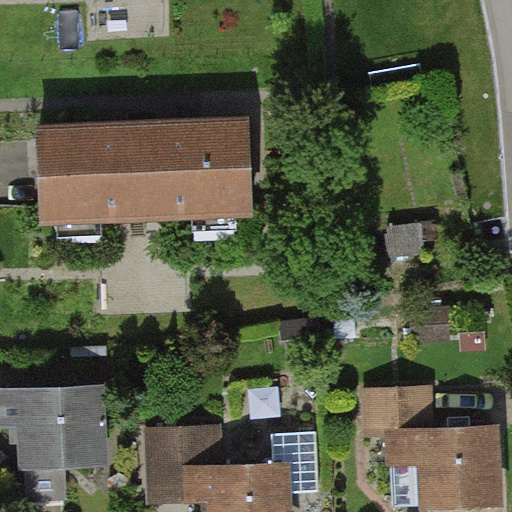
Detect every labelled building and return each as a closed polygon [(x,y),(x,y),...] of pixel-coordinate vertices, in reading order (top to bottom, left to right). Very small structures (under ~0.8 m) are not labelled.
[(236,115),(25,124),(30,225),(241,216),(236,115)] [(448,300),(410,304),(414,345),(452,341),(448,300)] [(98,382),(0,386),(0,429),(10,429),(13,506),(61,504),(59,464),(101,462),(98,382)] [(430,426),(428,385),(357,388),(359,435),(379,434),(381,465),(409,464),(411,509),(493,505),(490,424),(430,426)] [(215,425),(141,428),(144,501),(199,499),(199,511),(281,511),(281,496),(280,459),(265,460),(217,462),(215,425)] [(264,430),(265,460),(280,459),(281,496),(319,495),(316,429),(264,430)]
